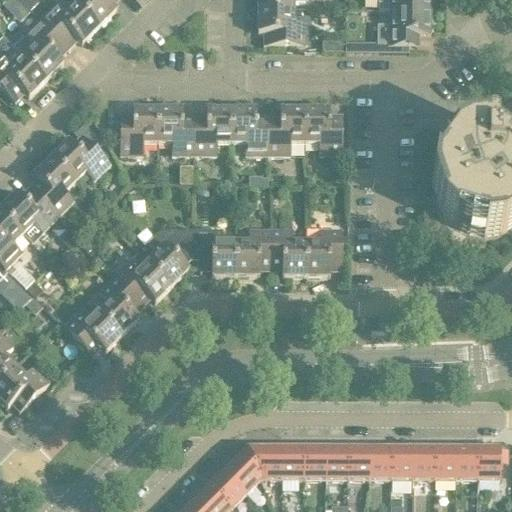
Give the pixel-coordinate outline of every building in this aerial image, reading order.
[(9,0),(0,10),(9,19),(20,9),(10,0),(9,0)] [(81,0),(74,8),(99,32),(116,14),(112,11),(121,1),(119,0),(81,0)] [(257,0),(258,15),(292,15),(292,1),(305,1),(304,0),(257,0)] [(378,0),(378,15),(390,15),(430,15),(429,0),(378,0)] [(55,9),(39,26),(68,55),(77,45),(81,50),(99,32),(74,8),(64,18),(55,9)] [(292,15),(258,15),(258,39),(262,39),(263,52),(305,52),(304,29),(292,29),(292,15)] [(401,52),(408,52),(418,52),(418,40),(430,40),(430,15),(390,15),(390,29),(377,29),(377,52),(388,52),(401,52)] [(23,44),(14,54),(45,85),(63,68),(59,64),(68,55),(39,26),(22,43),(23,44)] [(321,46),(321,58),(342,58),(342,46),(321,46)] [(3,62),(0,64),(0,94),(14,109),(24,99),(28,103),(45,85),(14,54),(4,63),(3,62)] [(267,162),(267,120),(255,120),(255,115),(247,115),(247,110),(233,110),(233,115),(230,115),(230,149),(244,149),(244,162),(267,162)] [(119,162),(142,162),(143,149),(156,149),(156,115),(132,115),(132,119),(119,119),(119,162)] [(193,162),(193,120),(181,120),(181,115),(156,115),(156,149),(170,149),(170,162),(193,162)] [(216,149),(230,149),(230,115),(206,115),(206,120),(193,120),(193,162),(216,162),(216,149)] [(289,149),(304,149),(304,115),(280,115),(280,120),(267,120),(267,162),(289,162),(289,149)] [(304,115),(304,149),(317,149),(317,162),(341,162),(341,120),(329,120),(329,115),(304,115)] [(431,187),(434,197),(442,219),(453,231),(458,234),(462,236),(467,238),(472,239),(478,240),(483,240),(501,237),(511,228),(511,145),(511,147),(507,145),(495,145),(495,136),(491,132),(487,132),(480,125),(464,126),(447,135),(452,144),(434,169),(431,187)] [(50,163),(75,187),(84,178),(93,186),(109,170),(94,155),(101,148),(84,130),(75,138),(82,145),(74,153),(68,146),(50,163)] [(64,198),(75,187),(50,163),(33,180),(37,184),(29,193),(57,222),(73,206),(64,198)] [(15,198),(0,213),(0,216),(23,239),(31,249),(41,238),(57,222),(29,193),(20,202),(15,198)] [(12,250),(23,239),(0,216),(0,270),(4,275),(21,258),(12,250)] [(199,276),(200,236),(161,236),(149,248),(157,256),(146,267),(171,291),(188,274),(184,271),(189,266),(199,266),(199,276)] [(235,283),(235,248),(222,248),(222,236),(200,236),(199,276),(211,276),(211,282),(235,283)] [(270,276),(270,237),(249,236),(249,248),(235,248),(235,283),(259,283),(259,276),(270,276)] [(305,283),(305,249),(292,249),(292,237),(270,237),(270,276),(281,276),(281,283),(305,283)] [(305,249),(305,283),(329,283),(329,277),(341,277),(341,237),(318,237),(318,249),(305,249)] [(113,283),(142,312),(151,304),(154,308),(171,291),(146,267),(138,258),(113,283)] [(57,265),(52,271),(57,276),(62,270),(57,265)] [(0,297),(18,315),(29,303),(5,279),(0,284),(0,297)] [(134,320),(142,312),(113,283),(98,298),(106,306),(96,316),(121,341),(138,324),(134,320)] [(40,295),(32,287),(24,295),(33,303),(40,295)] [(105,358),(121,341),(96,316),(87,325),(79,316),(63,333),(93,362),(101,354),(105,358)] [(0,384),(13,372),(2,361),(11,353),(0,341),(0,384)] [(13,372),(0,384),(0,406),(7,413),(10,409),(19,417),(47,389),(31,373),(22,381),(13,372)] [(259,486),(281,486),(281,455),(280,455),(280,457),(247,457),(259,486)] [(303,486),(303,455),(281,455),(281,486),(303,486)] [(324,486),(324,455),(303,455),(303,486),(324,486)] [(346,486),(346,455),(324,455),(324,486),(346,486)] [(368,486),(368,455),(346,455),(346,486),(368,486)] [(390,486),(390,455),(368,455),(368,486),(390,486)] [(412,486),(412,455),(390,455),(390,486),(412,486)] [(434,486),(434,455),(412,455),(412,486),(434,486)] [(455,486),(455,455),(434,455),(434,486),(455,486)] [(477,486),(477,455),(455,455),(455,486),(477,486)] [(477,455),(477,486),(499,486),(499,470),(506,470),(506,456),(499,456),(499,455),(477,455)] [(244,502),(259,486),(247,457),(225,479),(223,478),(222,479),(244,502)] [(223,511),(233,511),(244,502),(222,479),(206,495),(223,511)] [(193,511),(223,511),(206,495),(191,510),(193,511)]
